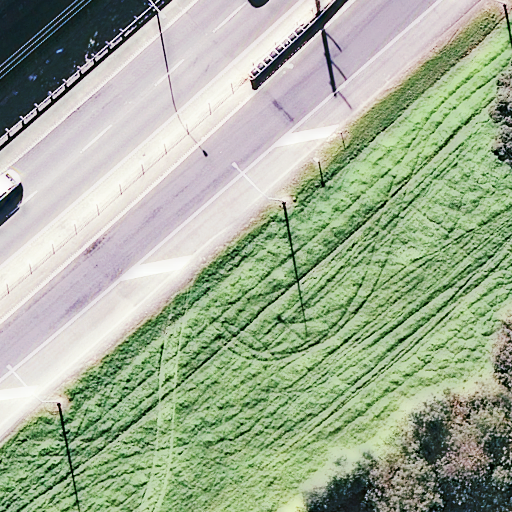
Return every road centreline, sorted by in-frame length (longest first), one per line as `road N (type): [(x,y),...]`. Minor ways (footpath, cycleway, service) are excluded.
road 1 (trunk): [(400,0),(0,345)]
road 2 (trunk): [(0,225),(253,0)]
